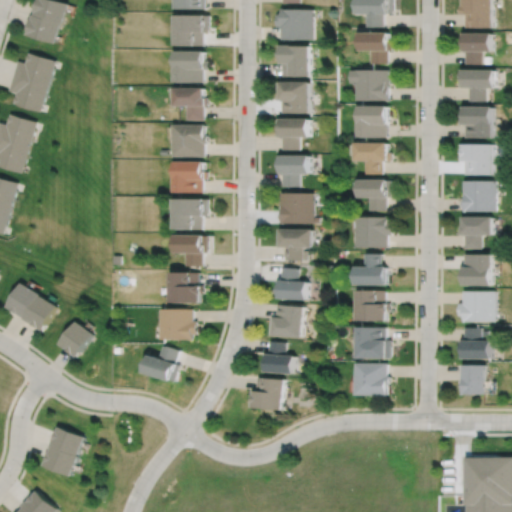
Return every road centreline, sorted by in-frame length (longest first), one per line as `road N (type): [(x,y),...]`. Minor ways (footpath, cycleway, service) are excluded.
road 1 (residential): [(511,421),(339,422),(267,452),(232,456),(154,407),(78,395),(0,340)]
road 2 (residential): [(246,0),(238,324),(209,396),(130,511)]
road 3 (residential): [(428,0),(427,421)]
road 4 (residential): [(45,373),(25,403),(0,484)]
